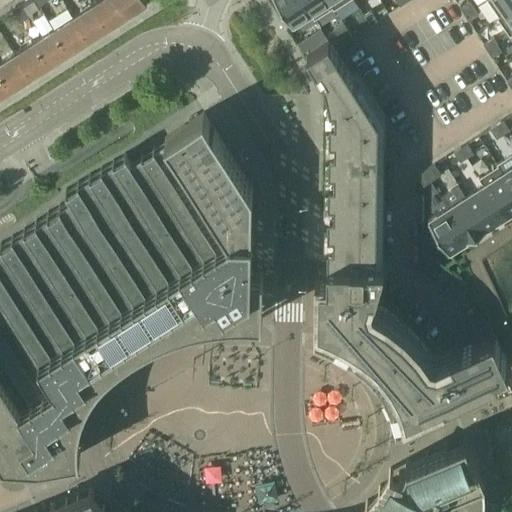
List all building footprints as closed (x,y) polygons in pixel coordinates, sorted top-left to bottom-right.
[(40,6),(36,0),(32,0),(24,6),(29,13),(40,6)] [(127,13),(118,0),(95,0),(93,2),(107,25),(127,13)] [(118,0),(127,13),(129,11),(133,9),(146,0),(145,0),(118,0)] [(314,17),(303,0),(276,0),(291,23),(310,11),(314,18),(314,17)] [(333,8),(334,7),(329,0),(303,0),(314,17),(332,6),(333,8)] [(473,6),(469,0),(468,0),(459,6),(463,13),(473,6)] [(511,0),(497,0),(505,11),(511,5),(511,0)] [(107,25),(93,2),(73,15),(88,37),(107,25)] [(478,13),(473,6),(463,13),(468,19),(478,13)] [(370,23),(377,19),(370,9),(363,13),(370,23)] [(20,19),(15,11),(4,19),(9,26),(20,19)] [(363,28),(370,23),(363,13),(357,17),(363,28)] [(88,37),(73,15),(54,27),(69,50),(88,37)] [(347,28),(343,22),(333,28),(333,29),(337,35),(347,28)] [(69,50),(54,27),(35,39),(49,62),(69,50)] [(341,41),(351,35),(347,28),(337,35),(341,41)] [(497,43),(492,36),(482,42),(487,49),(497,43)] [(375,288),(384,258),(382,258),(376,258),(378,115),(356,81),(352,75),(328,37),(306,51),(316,65),(313,67),(320,79),(323,77),(324,79),(329,100),(329,102),(326,102),(325,117),(329,117),(329,134),(325,134),(325,148),(328,148),(328,165),(325,165),(325,179),(328,179),(328,196),(324,196),(324,210),(328,210),(327,260),(327,272),(318,272),(315,272),(315,275),(315,286),(315,289),(315,301),(315,303),(314,317),(314,319),(314,327),(314,330),(317,331),(333,338),(335,339),(345,345),(347,347),(357,353),(359,355),(368,362),(369,364),(377,373),(378,375),(385,384),(386,387),(390,397),(391,400),(394,408),(396,417),(396,420),(399,419),(408,415),(449,396),(448,395),(510,366),(493,329),(451,348),(436,355),(431,354),(420,339),(405,324),(389,310),(373,301),(372,297),(374,288),(375,288)] [(49,62),(35,39),(15,52),(30,75),(49,62)] [(501,49),(497,43),(487,49),(491,56),(501,49)] [(30,75),(15,52),(0,61),(0,70),(10,87),(30,75)] [(0,93),(10,87),(0,70),(0,93)] [(263,271),(251,271),(252,188),(203,112),(130,158),(124,149),(66,188),(70,196),(0,240),(0,457),(1,459),(45,461),(78,455),(78,433),(80,413),(90,391),(97,381),(108,369),(118,360),(135,348),(166,332),(196,324),(225,319),(262,318),(263,271)] [(509,128),(503,118),(496,123),(502,133),(509,128)] [(502,133),(496,123),(489,127),(496,137),(502,133)] [(473,152),(466,142),(460,146),(466,156),(473,152)] [(460,146),(453,150),(459,160),(466,156),(460,146)] [(511,163),(502,170),(498,164),(497,164),(511,187),(511,163)] [(511,208),(511,187),(497,164),(479,176),(503,214),(511,208)] [(436,175),(430,165),(423,169),(430,179),(436,175)] [(430,179),(423,169),(417,174),(423,184),(430,179)] [(503,214),(479,176),(478,176),(482,182),(465,194),(485,226),(503,214)] [(485,226),(465,194),(446,205),(467,237),(485,226)] [(467,237),(446,205),(427,217),(448,250),(467,237)] [(481,511),(483,508),(483,503),(484,497),(484,492),(483,487),(482,482),(484,481),(478,466),(465,435),(406,460),(401,472),(390,467),(387,472),(383,478),(379,484),(376,489),(373,491),(371,494),(367,499),(362,503),(357,508),(351,511),(481,511)] [(93,489),(91,486),(29,510),(29,511),(116,511),(113,510),(108,507),(104,502),(100,498),(97,494),(93,489)]
